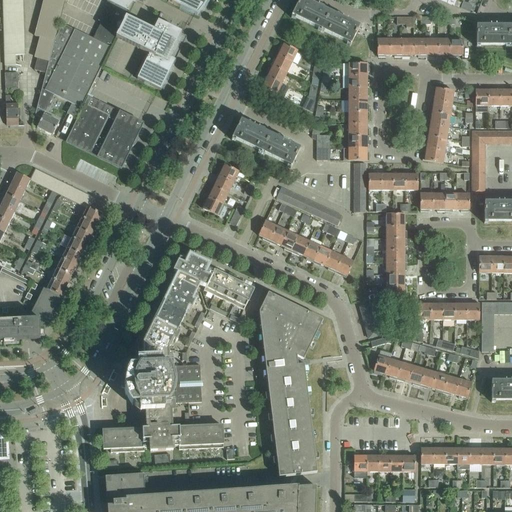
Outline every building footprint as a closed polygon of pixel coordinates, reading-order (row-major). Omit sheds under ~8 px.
[(107,0),(106,2),(110,4),(128,13),(132,4),(135,5),(137,0),(107,0)] [(168,0),(167,2),(197,16),(198,15),(200,13),(201,11),(202,10),(203,8),(204,6),(206,4),(206,2),(207,0),(168,0)] [(320,32),(331,12),(307,0),(300,0),(291,18),(292,19),(293,17),(321,30),(320,32)] [(349,47),(360,26),(331,12),(320,32),(321,33),(322,31),(350,45),(349,47)] [(413,29),(413,18),(402,18),(402,25),(406,25),(406,28),(413,29)] [(173,66),(175,61),(169,58),(170,56),(179,38),(181,34),(158,23),(153,32),(125,19),(115,39),(149,55),(148,57),(137,79),(137,80),(158,90),(161,91),(161,90),(171,69),(173,66)] [(509,49),(509,24),(476,24),(476,48),(477,48),(477,46),(508,46),(508,49),(509,49)] [(46,74),(37,108),(45,112),(53,96),(82,109),(87,98),(111,48),(93,39),(62,25),(54,41),(49,62),(46,74)] [(437,57),(438,41),(430,41),(430,34),(425,34),(425,40),(425,58),(433,58),(433,57),(437,57)] [(389,57),(389,40),(377,40),(377,57),(378,57),(378,58),(385,58),(385,57),(389,57)] [(401,58),(401,40),(389,40),(389,57),(393,57),(393,58),(401,58)] [(414,40),(401,40),(401,58),(409,58),(409,57),(413,57),(414,40)] [(425,40),(414,40),(413,57),(417,57),(417,58),(425,58),(425,40)] [(449,59),(449,41),(438,41),(437,57),(442,57),(442,59),(449,59)] [(462,41),(449,41),(449,59),(457,59),(457,57),(462,57),(462,49),(463,49),(463,41),(462,41)] [(293,64),(299,53),(284,46),(282,46),(279,53),(281,53),(279,57),(293,64)] [(288,75),(293,64),(279,57),(277,61),(276,60),(272,67),(288,75)] [(37,59),(34,71),(46,74),(49,62),(37,59)] [(369,74),(369,66),(367,66),(342,65),(342,78),(347,78),(367,78),(367,74),(369,74)] [(282,86),(288,75),(272,67),(269,74),(270,75),(268,79),(282,86)] [(18,74),(5,75),(5,91),(18,91),(18,74)] [(369,90),(369,82),(367,82),(367,78),(347,78),(347,90),(369,90)] [(277,96),(282,86),(268,79),(266,82),(265,82),(262,88),(263,89),(277,96)] [(369,98),(369,90),(347,90),(348,102),(367,102),(367,98),(369,98)] [(452,105),(454,93),(435,90),(435,91),(433,90),(432,98),(433,98),(433,102),(452,105)] [(488,107),(487,90),(480,90),(480,92),(475,92),(475,113),(488,113),(488,107)] [(499,108),(499,92),(495,92),(495,90),(487,90),(488,107),(499,108)] [(511,108),(511,90),(504,90),(504,92),(499,92),(499,108),(511,108)] [(10,106),(10,97),(6,97),(6,103),(5,103),(6,127),(6,128),(18,127),(17,106),(10,106)] [(142,125),(141,124),(87,98),(82,109),(78,118),(77,120),(66,142),(121,169),(131,148),(132,148),(133,148),(134,147),(135,146),(136,145),(137,144),(137,143),(137,142),(138,141),(138,139),(138,138),(138,137),(138,136),(137,136),(142,125)] [(368,114),(369,106),(367,106),(367,102),(348,102),(348,114),(368,114)] [(450,117),(452,105),(433,102),(432,106),(430,106),(429,114),(450,117)] [(45,112),(37,108),(35,114),(43,118),(37,129),(52,136),(59,123),(44,115),(45,112)] [(367,122),(368,122),(368,114),(348,114),(347,126),(367,126),(367,122)] [(448,129),(450,117),(429,114),(428,121),(429,122),(429,126),(448,129)] [(261,155),(271,134),(242,119),(231,140),(232,141),(233,139),(262,153),(261,155)] [(368,138),(368,130),(367,130),(367,126),(347,126),(347,137),(368,138)] [(447,141),(448,129),(429,126),(428,130),(427,130),(425,137),(447,141)] [(472,133),(472,145),(484,145),(487,145),(487,133),(485,133),(472,133)] [(301,148),(271,134),(261,155),(262,153),(291,167),(290,169),(290,170),(301,148)] [(330,137),(319,136),(312,135),(312,139),(316,142),(316,149),(327,149),(330,149),(330,137)] [(367,145),(368,146),(368,138),(347,137),(347,149),(367,150),(367,145)] [(445,152),(447,141),(425,137),(424,145),(426,146),(425,149),(445,152)] [(316,149),(316,162),(327,162),(327,149),(316,149)] [(368,162),(368,154),(367,154),(367,150),(347,149),(347,150),(343,150),(342,162),(368,162)] [(443,165),(445,152),(425,149),(425,154),(423,153),(422,161),(443,165)] [(240,174),(225,166),(225,167),(224,166),(221,173),(222,174),(220,177),(234,185),(239,174),(240,174)] [(36,184),(41,173),(35,170),(30,181),(36,184)] [(41,187),(47,176),(41,173),(36,184),(41,187)] [(25,191),(30,181),(16,174),(11,185),(25,191)] [(381,192),(381,176),(377,176),(377,174),(368,174),(368,192),(381,192)] [(393,192),(393,174),(385,174),(385,176),(381,176),(381,192),(393,192)] [(405,192),(405,176),(401,176),(401,174),(393,174),(393,192),(405,192)] [(417,192),(417,174),(409,174),(409,176),(405,176),(405,192),(417,192)] [(47,190),(52,179),(47,176),(41,187),(47,190)] [(229,195),(234,185),(220,177),(218,181),(217,181),(213,188),(229,195)] [(53,193),(58,182),(52,179),(47,190),(52,192),(53,193)] [(59,195),(64,184),(58,182),(53,193),(57,194),(59,195)] [(19,202),(25,191),(11,185),(6,195),(19,202)] [(67,199),(72,188),(66,185),(61,197),(67,199)] [(72,202),(78,191),(72,188),(67,199),(72,202)] [(224,206),(229,195),(213,188),(210,195),(212,195),(210,199),(224,206)] [(282,201),(287,190),(281,188),(276,199),(282,201)] [(287,204),(292,193),(287,190),(282,201),(287,204)] [(78,205),(84,194),(78,191),(72,202),(78,205)] [(52,204),(57,194),(53,193),(52,192),(47,202),(52,204)] [(293,206),(298,196),(292,193),(287,204),(293,206)] [(84,208),(89,196),(84,194),(78,205),(84,208)] [(14,213),(19,202),(6,195),(1,206),(14,213)] [(432,211),(432,195),(420,195),(420,213),(428,213),(428,211),(432,211)] [(444,213),(444,195),(432,195),(432,211),(437,211),(437,213),(444,213)] [(456,212),(456,195),(444,195),(444,213),(453,213),(453,211),(456,212)] [(469,211),(469,196),(469,195),(456,195),(456,212),(461,212),(461,213),(468,213),(468,211),(469,211)] [(90,209),(95,199),(89,196),(84,208),(86,209),(90,210),(90,209)] [(298,209),(303,198),(298,196),(293,206),(298,209)] [(304,212),(309,201),(303,198),(298,209),(304,212)] [(219,217),(224,206),(210,199),(208,203),(206,202),(203,209),(204,209),(204,210),(219,217)] [(511,200),(484,200),(484,224),(484,222),(511,221),(511,200)] [(309,214),(314,203),(309,201),(304,212),(309,214)] [(46,215),(52,204),(47,202),(42,213),(46,215)] [(314,217),(320,206),(314,203),(309,214),(314,217)] [(283,214),(286,207),(281,205),(278,211),(283,214)] [(0,219),(9,223),(14,213),(1,206),(0,207),(0,219)] [(320,219),(325,209),(320,206),(314,217),(320,219)] [(102,215),(90,209),(90,210),(86,209),(81,218),(96,226),(99,221),(102,215)] [(325,222),(330,211),(325,209),(320,219),(325,222)] [(331,225),(336,214),(330,211),(325,222),(331,225)] [(235,228),(242,215),(235,212),(229,225),(235,228)] [(41,226),(46,215),(42,213),(37,224),(41,226)] [(341,216),(336,214),(331,225),(336,227),(341,216)] [(305,224),(308,217),(303,215),(300,221),(305,224)] [(386,216),(386,228),(404,228),(405,224),(406,224),(406,216),(386,216)] [(94,231),(96,226),(81,218),(77,229),(92,236),(94,231)] [(0,232),(4,234),(9,223),(0,219),(0,232)] [(269,244),(277,227),(266,222),(266,223),(264,222),(261,229),(262,230),(259,237),(263,239),(262,241),(269,244)] [(36,236),(41,226),(37,224),(32,234),(36,236)] [(288,233),(277,227),(269,244),(276,247),(277,245),(281,247),(288,233)] [(291,254),(299,238),(292,235),(295,230),(290,227),(288,233),(281,247),(285,249),(284,251),(291,254)] [(404,232),(404,228),(386,228),(385,240),(406,240),(406,232),(404,232)] [(89,241),(92,236),(77,229),(72,239),(86,246),(88,241),(89,241)] [(348,244),(352,237),(347,235),(344,242),(348,244)] [(31,247),(35,240),(30,237),(26,245),(31,247)] [(310,243),(309,242),(299,238),(291,254),(298,257),(299,256),(303,257),(310,243)] [(320,248),(320,247),(322,243),(311,238),(309,242),(310,243),(303,257),(307,259),(306,261),(313,264),(320,248)] [(84,251),(86,246),(72,239),(67,249),(82,256),(84,251)] [(406,248),(406,240),(385,240),(385,252),(404,252),(404,248),(406,248)] [(47,246),(42,244),(37,241),(34,246),(40,248),(45,251),(47,246)] [(36,255),(40,248),(34,246),(31,252),(36,255)] [(324,268),(331,253),(320,248),(313,264),(320,267),(321,266),(324,268)] [(79,262),(82,256),(67,249),(62,259),(76,266),(79,262)] [(404,256),(404,252),(385,252),(385,264),(406,264),(406,256),(404,256)] [(335,274),(342,258),(331,253),(324,268),(328,269),(327,271),(335,274)] [(201,403),(201,398),(200,366),(172,367),(172,361),(168,361),(167,350),(172,340),(175,342),(179,335),(175,334),(188,308),(191,309),(194,303),(191,301),(199,285),(205,288),(213,271),(208,269),(210,266),(189,255),(187,259),(181,255),(173,272),(176,274),(166,296),(142,344),(142,350),(143,361),(137,361),(136,363),(135,363),(133,365),(132,366),(130,368),(130,369),(129,370),(127,373),(126,374),(126,375),(126,376),(125,378),(125,380),(124,382),(124,383),(124,386),(124,388),(124,391),(125,392),(125,393),(125,395),(126,398),(127,400),(128,402),(129,404),(130,405),(132,407),(134,409),(136,410),(138,412),(140,413),(145,413),(146,430),(143,430),(144,452),(179,451),(178,428),(171,429),(170,404),(201,403)] [(491,274),(491,257),(487,257),(486,256),(479,256),(479,257),(478,257),(478,274),(491,274)] [(503,274),(503,256),(495,256),(495,257),(491,257),(491,274),(503,274)] [(511,274),(511,257),(511,258),(511,256),(503,256),(503,274),(511,274)] [(346,277),(353,262),(342,258),(335,274),(342,277),(342,276),(346,277)] [(74,271),(76,266),(62,259),(57,269),(72,277),(74,271)] [(32,263),(32,264),(26,262),(24,266),(35,271),(38,266),(32,263)] [(406,272),(406,264),(385,264),(385,276),(404,276),(404,272),(406,272)] [(24,266),(21,273),(22,273),(26,275),(27,273),(33,276),(35,271),(24,266)] [(2,269),(0,272),(27,286),(29,282),(2,269)] [(69,282),(72,277),(57,269),(52,280),(66,287),(69,282)] [(213,296),(223,276),(213,271),(205,288),(203,291),(213,296)] [(223,301),(233,281),(223,276),(213,296),(223,301)] [(404,280),(404,276),(385,276),(385,288),(406,288),(406,280),(404,280)] [(64,291),(66,287),(52,280),(47,289),(52,292),(62,297),(65,292),(64,291)] [(233,306),(243,286),(233,281),(223,301),(233,306)] [(243,311),(253,291),(243,286),(233,306),(243,311)] [(406,296),(406,288),(385,288),(385,300),(404,300),(404,296),(406,296)] [(28,320),(0,321),(0,341),(40,340),(56,309),(62,298),(44,289),(28,320)] [(317,474),(304,365),(301,366),(300,359),(303,361),(322,321),(268,294),(260,310),(261,310),(262,317),(259,317),(278,478),(317,474)] [(430,321),(430,303),(422,303),(422,305),(418,305),(418,321),(430,321)] [(442,321),(442,305),(438,305),(438,303),(430,303),(430,321),(442,321)] [(454,321),(454,303),(446,303),(446,305),(442,305),(442,321),(454,321)] [(466,321),(466,305),(462,305),(462,303),(454,303),(454,321),(466,321)] [(478,322),(478,303),(470,303),(470,305),(466,305),(466,321),(478,322)] [(499,316),(499,304),(481,304),(481,316),(493,316),(499,316)] [(359,308),(362,317),(374,314),(372,305),(359,308)] [(210,321),(214,315),(214,314),(209,312),(205,319),(210,321)] [(380,336),(374,314),(362,317),(368,339),(380,336)] [(381,345),(383,339),(370,342),(371,348),(381,345)] [(463,355),(465,349),(461,347),(460,349),(456,348),(454,353),(463,355)] [(478,352),(465,349),(463,355),(478,360),(478,352)] [(385,375),(390,360),(378,356),(373,372),(374,372),(373,374),(380,376),(381,374),(385,375)] [(396,380),(401,363),(390,360),(385,375),(389,376),(388,378),(396,380)] [(408,382),(412,367),(401,363),(396,380),(403,383),(404,381),(408,382)] [(419,387),(424,370),(412,367),(408,382),(412,383),(411,385),(419,387)] [(431,389),(435,373),(424,370),(419,387),(426,389),(427,388),(431,389)] [(442,394),(447,377),(435,373),(431,389),(435,390),(434,392),(442,394)] [(454,396),(459,380),(447,377),(442,394),(449,396),(450,395),(454,396)] [(466,400),(472,379),(468,377),(467,383),(459,380),(454,396),(458,397),(457,398),(465,401),(465,399),(466,400)] [(511,379),(491,379),(490,403),(491,403),(491,401),(511,400),(511,379)] [(223,449),(222,426),(211,427),(212,449),(223,449)] [(201,450),(200,427),(189,428),(190,450),(201,450)] [(212,449),(211,427),(200,427),(201,450),(212,449)] [(190,450),(189,428),(178,428),(179,451),(190,450)] [(116,431),(117,453),(130,453),(129,430),(116,431)] [(129,430),(130,453),(144,452),(143,430),(129,430)] [(116,431),(102,432),(103,450),(110,450),(110,454),(117,453),(116,431)] [(432,466),(432,450),(428,450),(428,448),(421,448),(421,449),(420,449),(420,465),(432,466)] [(444,466),(444,448),(437,448),(436,450),(432,450),(432,466),(434,466),(434,471),(441,471),(441,466),(444,466)] [(456,466),(456,450),(452,450),(452,448),(444,448),(444,466),(456,466)] [(461,450),(456,450),(456,466),(457,466),(457,470),(461,470),(461,466),(468,466),(469,448),(461,448),(461,450)] [(480,466),(481,450),(477,450),(477,448),(469,448),(468,466),(480,466)] [(493,466),(493,448),(485,448),(485,450),(481,450),(480,466),(493,466)] [(505,466),(505,450),(501,450),(501,448),(493,448),(493,466),(505,466)] [(234,460),(233,450),(226,450),(226,461),(234,460)] [(169,455),(154,456),(155,466),(170,465),(169,455)] [(366,474),(366,455),(358,455),(358,457),(354,457),(354,465),(352,465),(352,473),(353,473),(353,479),(366,479),(367,474),(366,474)] [(378,474),(378,457),(374,457),(374,455),(366,455),(366,474),(367,474),(378,474)] [(390,474),(390,455),(382,455),(382,457),(378,457),(378,474),(390,474)] [(402,474),(402,457),(398,457),(398,455),(390,455),(390,474),(402,474)] [(414,474),(414,456),(406,456),(406,457),(402,457),(402,474),(414,474)] [(107,478),(105,479),(106,503),(109,502),(109,508),(107,508),(106,511),(314,511),(316,487),(313,488),(301,488),(277,490),(266,490),(144,498),(143,476),(140,476),(107,478)] [(414,490),(402,490),(402,503),(409,503),(414,503),(414,496),(414,490)] [(505,499),(505,492),(497,492),(492,492),(492,499),(497,499),(497,500),(505,500),(505,499)]
